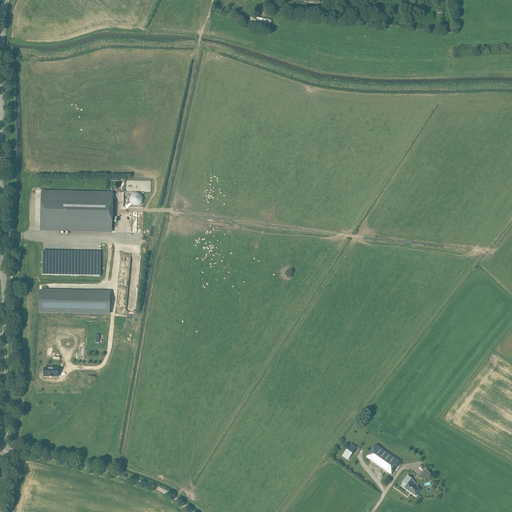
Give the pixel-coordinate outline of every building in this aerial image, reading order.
[(251,15),(249,22),(256,23),(257,15),(251,15)] [(256,27),(269,30),(272,21),(259,18),(256,27)] [(42,192),(41,230),(111,232),(112,194),(42,192)] [(141,205),(140,193),(128,194),(129,206),(141,205)] [(42,251),(42,275),(100,277),(100,252),(42,251)] [(110,293),(40,291),(39,312),(109,314),(110,293)] [(50,377),(50,378),(53,378),(53,377),(58,377),(59,369),(44,369),(44,377),(50,377)] [(349,460),(355,450),(350,446),(343,456),(349,460)] [(397,461),(387,455),(374,446),(365,460),(390,476),(399,462),(397,461)] [(416,489),(417,486),(410,479),(410,478),(407,476),(400,486),(415,496),(419,490),(416,489)]
